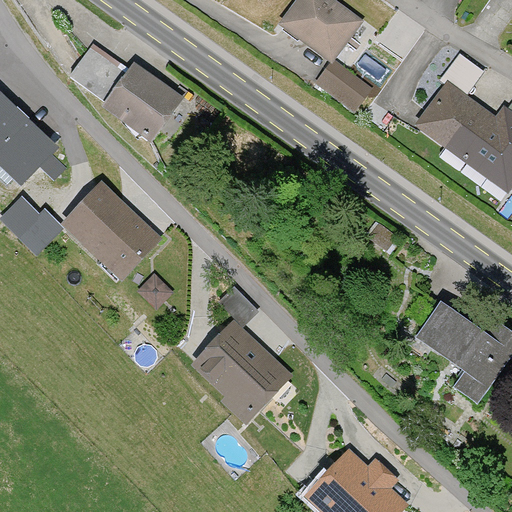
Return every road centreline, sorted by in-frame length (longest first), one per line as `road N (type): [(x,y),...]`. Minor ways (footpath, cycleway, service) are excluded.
road 1 (residential): [(467,500),(76,112),(0,11)]
road 2 (secondary): [(116,0),(511,282)]
road 3 (residential): [(399,0),(511,67)]
